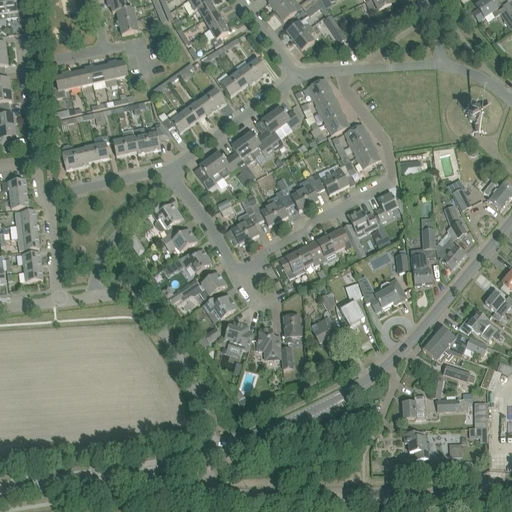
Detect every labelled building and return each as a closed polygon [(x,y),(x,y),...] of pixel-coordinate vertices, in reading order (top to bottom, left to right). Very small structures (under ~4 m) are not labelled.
[(4,0),(7,21),(19,20),(19,22),(26,22),(23,3),(17,3),(16,0),(4,0)] [(124,0),(108,4),(109,9),(111,8),(113,15),(127,12),(124,0)] [(198,11),(199,13),(214,5),(212,2),(209,4),(207,0),(204,2),(203,0),(192,0),(188,3),(195,13),(198,11)] [(273,0),(269,4),(276,14),(294,0),(293,0),(273,0)] [(294,0),(276,14),(284,23),(297,13),(293,8),(297,4),(294,0)] [(309,0),(300,7),(305,12),(319,1),(318,0),(309,0)] [(393,9),(388,0),(372,0),(365,4),(372,16),(384,10),(385,13),(393,9)] [(501,15),(495,7),(490,0),(487,0),(476,8),(478,11),(472,15),(478,23),(492,14),(495,19),(501,15)] [(501,4),(505,11),(509,8),(509,5),(511,2),(511,0),(505,0),(506,1),(501,4)] [(319,1),(305,12),(310,18),(324,8),(319,1)] [(161,5),(166,15),(170,13),(166,3),(161,5)] [(214,5),(199,13),(204,21),(216,14),(213,8),(215,7),(214,5)] [(119,23),(117,24),(118,26),(136,22),(133,10),(117,14),(119,23)] [(204,21),(211,32),(225,23),(222,18),(220,20),(216,14),(204,21)] [(286,33),(294,43),(311,29),(304,20),(300,24),(300,23),(286,33)] [(136,22),(118,26),(118,29),(120,28),(122,38),(139,34),(136,22)] [(227,27),(225,23),(211,32),(215,40),(211,42),(215,50),(223,45),(220,40),(229,35),(225,28),(227,27)] [(362,43),(372,36),(366,25),(354,31),(362,43)] [(331,32),(334,37),(340,45),(346,41),(338,28),(331,32)] [(311,29),(294,43),(302,53),(315,43),(310,37),(314,33),(311,29)] [(232,44),(222,50),(225,54),(231,50),(235,55),(238,52),(234,48),(232,44)] [(193,49),(189,52),(195,62),(199,60),(193,49)] [(222,50),(212,56),(215,60),(220,57),(221,59),(226,56),(225,54),(222,50)] [(0,68),(8,68),(7,56),(0,56),(0,68)] [(210,63),(215,60),(212,56),(202,62),(204,66),(209,62),(210,63)] [(249,67),(259,81),(268,75),(258,61),(249,67)] [(113,64),(116,81),(128,78),(125,64),(118,66),(117,63),(113,64)] [(102,69),(105,84),(106,89),(118,87),(116,81),(113,64),(108,65),(109,68),(102,69)] [(186,69),(192,78),(195,76),(192,71),(194,69),(191,65),(186,69)] [(240,74),(250,88),(259,81),(249,67),(240,74)] [(90,69),(94,87),(105,84),(102,69),(95,71),(94,68),(90,69)] [(79,75),(82,89),(94,87),(90,69),(85,70),(86,73),(79,75)] [(177,75),(180,79),(184,84),(192,78),(186,69),(177,75)] [(67,75),(70,92),(82,89),(79,75),(72,76),(71,73),(67,75)] [(230,79),(240,93),(248,87),(250,88),(240,74),(239,73),(230,79)] [(65,93),(70,92),(67,75),(62,76),(62,78),(55,80),(57,89),(52,90),(54,102),(66,99),(65,93)] [(177,75),(168,82),(171,86),(180,79),(177,75)] [(231,99),(240,93),(230,79),(230,80),(227,77),(221,81),(224,84),(221,86),(231,99)] [(0,93),(11,92),(10,80),(0,80),(0,93)] [(307,90),(314,102),(331,93),(325,80),(307,90)] [(168,82),(159,88),(162,92),(171,86),(168,82)] [(154,98),(162,92),(159,88),(152,93),(154,98)] [(207,98),(217,112),(226,105),(216,91),(207,98)] [(0,105),(12,104),(11,92),(0,93),(0,105)] [(300,93),(295,96),(298,101),(303,99),(300,93)] [(314,102),(320,113),(337,104),(331,93),(314,102)] [(120,97),(121,102),(122,106),(134,103),(133,97),(127,99),(126,96),(120,97)] [(198,105),(208,119),(217,112),(207,98),(198,105)] [(189,110),(198,123),(206,117),(208,119),(198,105),(197,104),(189,110)] [(320,113),(326,125),(343,116),(337,104),(320,113)] [(128,108),(129,113),(134,111),(134,115),(136,116),(141,115),(140,110),(139,105),(128,108)] [(471,122),(472,123),(473,123),(475,123),(476,123),(477,123),(479,122),(481,121),(482,119),(482,118),(483,117),(483,115),(483,114),(482,113),(482,111),(481,110),(480,109),(479,108),(477,108),(476,107),(475,107),(473,107),(472,108),(471,108),(469,109),(468,110),(468,111),(467,113),(467,114),(467,115),(467,117),(467,118),(468,119),(468,121),(469,122),(471,122)] [(269,114),(286,136),(292,132),(291,130),(300,124),(292,113),(287,117),(281,109),(276,113),(274,111),(269,114)] [(103,113),(104,118),(118,115),(117,110),(103,113)] [(180,117),(189,130),(198,123),(189,110),(180,117)] [(56,121),(76,116),(75,112),(69,113),(68,111),(54,114),(56,121)] [(88,116),(89,121),(96,120),(97,128),(106,126),(104,118),(103,113),(88,116)] [(267,132),(262,136),(274,153),(283,147),(279,141),(286,136),(269,114),(265,118),(266,120),(261,124),(267,132)] [(0,129),(15,128),(15,126),(16,126),(15,117),(14,117),(14,116),(0,117),(0,129)] [(350,128),(343,116),(326,125),(332,137),(350,128)] [(180,136),(189,130),(180,117),(170,123),(167,119),(163,123),(165,126),(165,127),(169,132),(174,128),(180,136)] [(146,137),(150,154),(161,152),(159,143),(171,140),(161,126),(155,127),(156,129),(145,132),(146,137)] [(345,135),(351,147),(369,138),(363,126),(345,135)] [(16,140),(15,128),(0,129),(0,153),(7,153),(6,147),(10,146),(10,140),(16,140)] [(325,141),(318,129),(313,131),(311,133),(317,145),(325,141)] [(135,138),(139,157),(150,154),(146,137),(145,132),(144,130),(133,132),(135,138)] [(240,139),(254,157),(256,160),(262,156),(265,160),(274,153),(262,136),(256,140),(252,134),(247,138),(245,136),(240,139)] [(124,140),(127,157),(138,154),(138,157),(139,157),(135,138),(124,140)] [(351,147),(357,159),(375,150),(369,138),(351,147)] [(236,154),(231,158),(238,168),(254,157),(240,139),(236,143),(237,145),(232,148),(236,154)] [(117,159),(127,157),(124,140),(113,143),(117,159)] [(95,147),(99,163),(110,161),(106,145),(95,147)] [(85,151),(88,168),(89,168),(89,165),(99,163),(95,147),(85,150),(85,151)] [(381,162),(375,150),(357,159),(363,171),(381,162)] [(74,153),(78,170),(88,168),(85,151),(74,153)] [(66,173),(78,170),(74,153),(63,156),(66,173)] [(213,155),(208,159),(219,174),(225,170),(229,175),(238,168),(231,158),(225,162),(219,154),(214,158),(213,155)] [(223,180),(219,174),(208,159),(203,163),(205,165),(200,168),(206,176),(200,181),(208,191),(216,184),(223,180)] [(420,162),(401,164),(403,177),(421,175),(420,162)] [(350,163),(345,166),(346,169),(348,172),(350,171),(353,170),(350,163)] [(331,176),(339,193),(349,188),(345,180),(351,177),(348,172),(346,169),(345,166),(344,165),(341,167),(342,168),(339,169),(338,168),(336,167),(328,171),(331,176)] [(249,171),(243,176),(249,184),(255,179),(249,171)] [(331,176),(321,181),(320,179),(315,182),(320,193),(326,190),(329,198),(339,193),(331,176)] [(301,192),(309,208),(319,203),(315,196),(320,193),(315,182),(312,178),(307,180),(307,181),(309,185),(310,187),(301,192)] [(282,192),(285,190),(287,189),(283,181),(277,183),(282,192)] [(10,193),(27,191),(26,182),(3,184),(3,194),(10,193)] [(493,182),(483,194),(489,200),(488,202),(500,213),(511,198),(511,193),(501,185),(499,187),(493,182)] [(281,192),(290,209),(295,206),(299,213),(309,208),(301,192),(291,197),(290,195),(287,189),(281,192)] [(462,190),(452,196),(461,214),(472,208),(462,190)] [(10,193),(11,202),(28,200),(27,191),(10,193)] [(270,208),(278,224),(288,219),(284,211),(290,209),(281,192),(275,195),(277,198),(267,203),(270,208)] [(402,199),(395,202),(391,195),(377,202),(382,210),(375,213),(379,222),(381,225),(393,218),(390,213),(403,206),(402,199)] [(254,197),(247,201),(251,207),(256,205),(257,204),(254,197)] [(29,209),(28,200),(11,202),(12,211),(29,209)] [(165,231),(167,238),(178,231),(178,230),(174,233),(171,228),(182,221),(172,206),(165,211),(159,203),(151,213),(157,223),(156,225),(155,226),(155,228),(159,233),(160,234),(162,234),(165,231)] [(251,207),(259,224),(265,222),(269,229),(278,224),(270,208),(261,213),(260,211),(256,205),(251,207)] [(224,218),(233,214),(234,213),(231,207),(221,213),(224,218)] [(241,226),(249,242),(259,237),(254,227),(259,224),(251,207),(245,210),(247,215),(238,220),(241,226)] [(445,213),(451,227),(451,228),(447,232),(448,234),(436,248),(437,255),(441,260),(440,262),(452,272),(466,257),(451,244),(467,234),(462,226),(460,223),(455,209),(445,213)] [(359,239),(368,234),(378,229),(373,219),(367,222),(362,212),(356,215),(355,213),(348,217),(359,239)] [(15,215),(17,228),(37,225),(35,213),(15,215)] [(430,231),(421,232),(422,245),(422,251),(426,251),(436,251),(436,244),(435,223),(430,224),(430,231)] [(17,228),(18,240),(38,238),(37,225),(17,228)] [(235,238),(240,247),(249,242),(241,226),(231,231),(232,233),(227,235),(230,241),(235,238)] [(343,230),(353,249),(354,251),(357,256),(353,258),(352,256),(347,259),(352,268),(353,267),(360,263),(359,261),(366,258),(350,226),(343,230)] [(328,238),(335,254),(345,249),(347,252),(353,249),(343,230),(342,229),(333,234),(333,235),(328,238)] [(178,231),(167,238),(162,241),(169,253),(176,248),(181,255),(197,243),(189,231),(181,236),(178,231)] [(128,240),(139,257),(145,252),(134,236),(128,240)] [(40,251),(38,238),(18,240),(20,253),(40,251)] [(310,245),(321,265),(327,262),(325,259),(335,254),(328,238),(321,242),(320,240),(310,245)] [(387,238),(376,244),(380,252),(391,246),(387,238)] [(303,270),(304,270),(314,264),(316,268),(321,265),(310,245),(301,250),(302,252),(296,255),(303,270)] [(422,251),(411,253),(412,259),(413,273),(414,278),(415,288),(432,286),(431,276),(431,271),(428,271),(426,260),(426,258),(426,251),(422,251)] [(191,253),(183,258),(180,260),(187,269),(191,267),(197,275),(212,265),(203,253),(195,258),(191,253)] [(23,257),(24,266),(41,264),(40,255),(23,257)] [(306,275),(304,270),(303,270),(296,255),(290,258),(289,256),(279,261),(290,282),(296,279),(297,280),(306,275)] [(408,275),(406,256),(396,257),(398,276),(408,275)] [(179,262),(169,269),(173,275),(183,268),(179,262)] [(24,266),(25,275),(42,273),(41,264),(24,266)] [(505,277),(502,282),(503,283),(503,284),(502,285),(510,291),(511,293),(511,272),(507,279),(505,277)] [(43,282),(42,273),(25,275),(26,284),(43,282)] [(204,302),(210,298),(226,287),(218,274),(202,286),(205,290),(203,292),(203,293),(200,295),(204,302)] [(373,291),(361,294),(366,308),(371,305),(376,314),(394,304),(397,302),(398,305),(407,300),(402,291),(396,280),(389,285),(387,284),(382,287),(381,290),(383,293),(376,297),(374,294),(373,291)] [(174,296),(167,300),(172,306),(199,288),(195,281),(179,292),(174,296)] [(361,299),(356,285),(347,288),(352,302),(361,299)] [(162,292),(167,300),(174,296),(168,288),(162,292)] [(495,293),(485,305),(493,312),(495,314),(502,318),(507,312),(510,309),(511,307),(510,306),(505,302),(503,300),(495,293)] [(320,298),(328,313),(338,307),(333,298),(329,300),(326,295),(320,298)] [(217,298),(204,307),(212,318),(215,315),(220,323),(238,310),(229,298),(220,304),(217,298)] [(342,312),(345,317),(344,318),(350,328),(364,320),(358,310),(355,305),(350,308),(342,312)] [(464,324),(459,330),(468,336),(472,331),(477,335),(478,334),(488,342),(496,332),(487,324),(487,323),(477,315),(467,327),(464,324)] [(292,339),(302,338),(301,329),(300,329),(299,318),(285,319),(287,344),(292,344),(292,339)] [(331,319),(314,328),(311,330),(319,345),(340,334),(334,324),(331,319)] [(229,328),(225,341),(230,342),(227,353),(241,358),(243,350),(249,352),(254,336),(247,334),(248,332),(245,331),(246,328),(234,324),(233,329),(229,328)] [(432,340),(450,354),(453,356),(461,359),(466,350),(483,358),(488,348),(470,340),(466,350),(441,329),(432,340)] [(198,343),(202,349),(220,336),(216,330),(198,343)] [(282,360),(281,351),(280,338),(273,339),(272,331),(259,332),(260,340),(257,340),(258,353),(264,352),(265,362),(282,360)] [(446,358),(450,354),(432,340),(423,351),(423,350),(423,351),(440,366),(446,358)] [(291,350),(281,351),(282,360),(283,371),(293,370),(291,350)] [(233,374),(238,376),(241,366),(236,364),(233,374)] [(500,364),(497,372),(507,375),(510,367),(500,364)] [(446,367),(443,376),(468,384),(474,385),(475,379),(470,378),(471,375),(446,367)] [(494,372),(490,382),(497,384),(501,375),(494,372)] [(436,376),(435,381),(433,381),(430,399),(440,401),(443,383),(442,383),(443,377),(436,376)] [(483,381),(480,388),(487,391),(490,383),(483,381)] [(237,393),(235,401),(239,407),(252,403),(249,397),(244,399),(240,391),(237,393)] [(443,401),(437,402),(437,403),(438,410),(438,412),(438,414),(460,413),(460,412),(468,412),(468,405),(472,405),(472,394),(463,394),(463,397),(463,400),(443,401)] [(413,404),(403,405),(404,421),(415,420),(416,422),(426,421),(425,398),(414,398),(414,404),(413,404)] [(477,406),(474,406),(474,430),(480,430),(487,429),(487,406),(477,406)] [(487,429),(480,430),(480,444),(488,444),(487,429)] [(426,452),(425,442),(425,439),(420,439),(420,435),(407,435),(407,441),(405,441),(405,445),(409,444),(410,454),(416,454),(416,461),(430,460),(430,452),(426,452)] [(460,457),(460,446),(449,446),(449,456),(460,457)]
